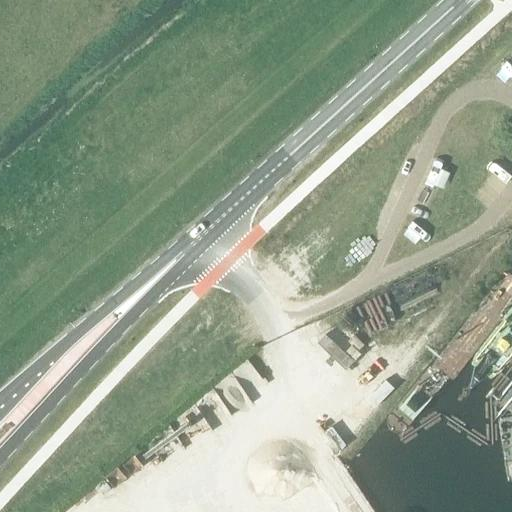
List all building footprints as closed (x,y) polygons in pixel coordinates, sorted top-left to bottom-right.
[(435,259),(420,279),(441,295),(456,275),(435,259)] [(349,362),(360,353),(335,321),(324,330),(349,362)] [(313,370),(321,385),(349,368),(341,354),(313,370)] [(227,366),(168,424),(187,443),(209,421),(221,434),(254,401),(245,392),(262,375),(245,357),(240,362),(251,374),(243,382),(227,366)] [(350,424),(370,412),(353,384),(318,405),(338,438),(353,429),(350,424)] [(117,461),(93,478),(111,501),(134,483),(117,461)]
